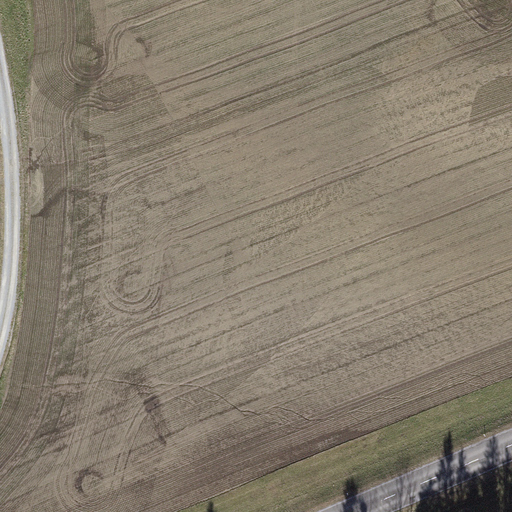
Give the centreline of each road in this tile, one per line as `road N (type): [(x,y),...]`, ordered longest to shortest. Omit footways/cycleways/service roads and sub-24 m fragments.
road 1 (track): [(0,346),(12,186),(0,65)]
road 2 (secondary): [(356,511),(511,445)]
